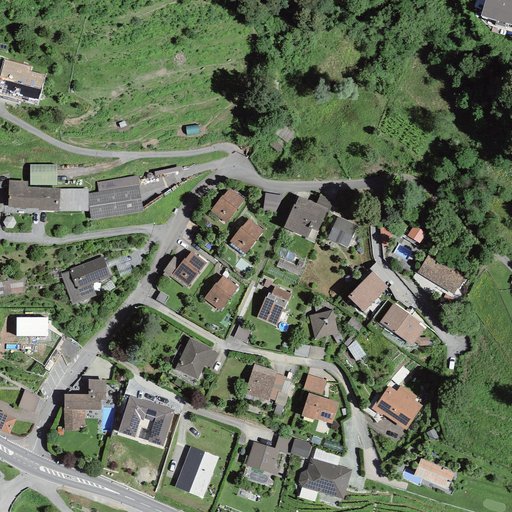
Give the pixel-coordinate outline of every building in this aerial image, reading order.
[(511,0),(485,0),(480,17),(496,21),(495,25),(505,27),(506,23),(511,25),(511,0)] [(32,67),(3,59),(0,71),(0,94),(37,104),(45,75),(30,72),(32,67)] [(283,124),(270,142),(282,150),(295,133),(283,124)] [(152,171),(156,186),(186,178),(182,164),(152,171)] [(56,185),(56,165),(30,165),(30,185),(56,185)] [(91,220),(143,212),(138,185),(139,185),(137,176),(97,183),(98,192),(89,193),(88,212),(91,220)] [(59,211),(60,189),(27,187),(27,181),(9,180),(9,187),(8,207),(38,209),(38,210),(59,211)] [(89,193),(89,188),(60,189),(59,211),(88,212),(89,193)] [(222,195),(210,211),(226,223),(245,199),(229,188),(223,195),(222,195)] [(304,239),(313,243),(326,212),(328,213),(336,196),(323,190),(316,204),(298,196),(295,205),(293,204),(283,228),(305,237),(304,239)] [(283,196),(265,193),(263,210),(275,212),(283,196)] [(347,248),(357,226),(337,217),(327,238),(347,248)] [(245,254),(263,230),(248,219),(242,226),(241,226),(229,241),(231,243),(229,245),(243,255),(244,253),(245,254)] [(407,236),(419,243),(426,233),(414,225),(407,236)] [(380,228),(381,246),(391,245),(390,227),(380,228)] [(181,262),(172,274),(174,275),(188,286),(207,263),(191,251),(185,259),(184,258),(181,262)] [(104,262),(107,268),(115,265),(128,260),(125,253),(104,262)] [(417,272),(453,294),(457,288),(458,289),(465,277),(453,270),(454,269),(438,259),(437,261),(428,255),(417,272)] [(171,278),(174,275),(172,274),(181,262),(174,256),(163,271),(171,278)] [(104,262),(102,257),(69,269),(70,270),(60,274),(72,305),(96,295),(92,284),(110,277),(107,268),(104,262)] [(298,275),(301,268),(296,266),(280,259),(277,266),(298,275)] [(120,277),(132,272),(128,260),(115,265),(120,277)] [(388,287),(372,271),(347,297),(363,312),(388,287)] [(216,282),(204,299),(220,310),(238,287),(223,276),(217,283),(216,282)] [(11,294),(24,292),(23,285),(24,285),(24,277),(6,279),(6,281),(1,282),(0,281),(0,296),(4,295),(11,294)] [(272,283),(265,280),(263,286),(270,289),(272,283)] [(275,326),(283,308),(284,308),(287,301),(288,302),(291,294),(274,287),(271,294),(269,292),(266,298),(265,297),(257,318),(275,326)] [(426,327),(393,304),(380,322),(413,346),(415,343),(420,337),(426,327)] [(309,316),(315,339),(332,335),(338,333),(332,310),(309,316)] [(347,323),(359,332),(366,324),(353,315),(347,323)] [(48,337),(47,317),(16,317),(16,336),(48,337)] [(235,335),(247,340),(252,329),(240,323),(235,335)] [(343,344),(347,347),(356,340),(359,335),(353,332),(343,344)] [(340,333),(338,333),(332,335),(337,343),(343,339),(340,333)] [(429,345),(429,337),(421,338),(420,337),(415,343),(419,346),(429,345)] [(219,354),(190,338),(175,369),(197,380),(205,365),(212,368),(219,354)] [(356,361),(366,355),(356,340),(347,347),(356,361)] [(293,355),(308,358),(310,346),(295,343),(293,355)] [(325,360),(327,348),(310,346),(308,358),(325,360)] [(278,371),(254,364),(244,393),(246,394),(257,398),(268,401),(269,399),(277,374),(278,371)] [(390,379),(398,385),(409,372),(403,365),(390,379)] [(286,377),(277,374),(269,399),(275,401),(278,392),(281,393),(285,380),(286,377)] [(326,380),(308,374),(303,388),(321,394),(326,380)] [(106,400),(106,380),(88,379),(88,395),(64,394),(64,408),(63,408),(64,431),(80,431),(80,426),(85,426),(84,410),(101,410),(101,400),(106,400)] [(292,382),(285,380),(281,393),(288,395),(292,382)] [(383,414),(406,430),(422,405),(414,400),(416,396),(400,386),(396,391),(388,386),(377,402),(376,401),(371,409),(382,416),(383,414)] [(18,407),(34,413),(40,399),(24,389),(18,407)] [(284,406),(288,395),(281,393),(278,392),(275,401),(274,403),(277,404),(284,406)] [(332,424),(339,402),(308,393),(301,416),(314,420),(315,419),(332,424)] [(256,402),(257,398),(246,394),(244,398),(256,402)] [(163,447),(174,410),(129,395),(117,432),(135,438),(141,420),(143,421),(145,415),(155,418),(148,442),(163,447)] [(273,414),(281,416),(284,406),(277,404),(273,414)] [(0,430),(9,435),(16,419),(2,411),(1,412),(0,411),(0,430)] [(438,437),(434,429),(426,433),(430,441),(438,437)] [(279,452),(289,455),(290,454),(294,439),(279,434),(275,449),(279,450),(279,452)] [(307,459),(311,444),(294,439),(290,454),(307,459)] [(275,449),(253,442),(246,465),(277,475),(279,469),(274,467),(279,452),(279,450),(275,449)] [(202,498),(218,458),(190,447),(174,487),(202,498)] [(313,459),(337,466),(340,456),(316,448),(313,459)] [(343,499),(352,470),(337,466),(313,459),(310,458),(307,470),(300,472),(298,481),(301,487),(343,499)] [(454,473),(421,458),(413,475),(446,490),(454,473)]
